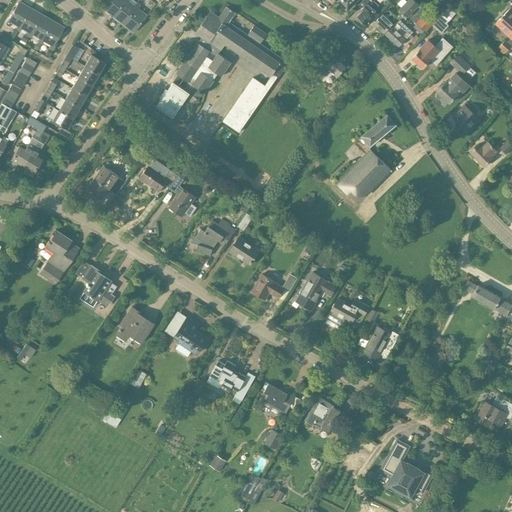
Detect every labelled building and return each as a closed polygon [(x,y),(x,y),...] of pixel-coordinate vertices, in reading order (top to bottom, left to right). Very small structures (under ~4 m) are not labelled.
[(125,1),(124,0),(109,0),(103,8),(113,17),(125,1)] [(124,0),(125,1),(113,17),(123,24),(135,9),(133,7),(127,2),(129,0),(124,0)] [(339,0),(344,4),(343,6),(345,8),(347,8),(348,8),(356,0),(339,0)] [(370,0),(371,0),(368,3),(368,2),(362,8),(364,9),(358,16),(367,25),(378,13),(373,8),(375,6),(376,7),(378,5),(374,1),(374,0),(370,0)] [(384,32),(393,23),(402,13),(407,18),(420,4),(414,0),(407,0),(399,10),(400,11),(396,15),(388,8),(374,23),(384,32)] [(20,25),(30,8),(19,2),(9,19),(18,24),(15,28),(20,31),(22,26),(20,25)] [(133,32),(145,17),(137,10),(140,6),(137,3),(133,7),(135,9),(123,24),(133,32)] [(432,25),(441,33),(448,25),(446,23),(458,11),(450,4),(435,20),(435,21),(432,25)] [(219,17),(210,11),(196,32),(202,37),(200,40),(198,42),(177,73),(205,93),(214,81),(213,80),(217,74),(222,76),(231,63),(219,54),(221,50),(222,51),(226,45),(271,77),(265,86),(253,78),(223,121),(239,132),(252,113),(258,104),(277,78),(277,77),(287,63),(258,43),(260,42),(261,42),(266,35),(254,26),(248,33),(249,34),(248,36),(229,23),(236,13),(227,7),(219,17)] [(31,31),(41,14),(30,8),(20,25),(22,26),(29,30),(26,35),(31,37),(33,33),(31,31)] [(411,18),(426,32),(432,25),(435,21),(435,20),(421,8),(411,18)] [(508,43),(511,46),(511,10),(510,8),(496,24),(511,39),(508,43)] [(42,38),(52,21),(41,14),(31,31),(33,33),(40,37),(38,41),(42,44),(44,39),(42,38)] [(396,47),(398,45),(399,46),(412,31),(399,19),(386,33),(390,37),(388,39),(388,42),(394,47),(396,47)] [(42,38),(44,39),(51,43),(49,48),(53,50),(56,44),(54,43),(63,27),(52,21),(42,38)] [(0,33),(0,52),(4,45),(8,38),(0,33)] [(443,38),(435,46),(428,40),(419,50),(420,50),(413,58),(418,62),(417,64),(416,65),(420,68),(422,68),(423,67),(430,59),(436,65),(452,46),(443,38)] [(504,55),(511,48),(511,46),(508,43),(505,40),(497,48),(504,55)] [(73,44),(66,55),(73,59),(79,48),(73,44)] [(12,64),(17,67),(27,50),(22,47),(12,64)] [(471,65),(458,53),(449,63),(462,74),(471,65)] [(84,66),(98,74),(104,63),(91,55),(84,66)] [(338,76),(346,66),(345,65),(345,64),(343,62),(342,62),(334,55),(325,65),(326,66),(321,72),(324,75),(330,69),(338,76)] [(34,68),(37,63),(27,57),(24,62),(34,68)] [(60,67),(65,70),(69,63),(64,60),(60,67)] [(34,68),(24,62),(22,67),(31,73),(34,68)] [(308,80),(319,67),(314,63),(303,76),(308,80)] [(6,75),(11,78),(17,67),(12,64),(6,75)] [(98,74),(84,66),(78,77),(92,85),(98,74)] [(31,73),(22,67),(19,72),(28,78),(31,73)] [(65,70),(60,67),(56,73),(61,76),(65,70)] [(28,78),(19,72),(16,77),(25,82),(28,78)] [(456,72),(451,78),(446,83),(446,82),(438,91),(439,92),(438,93),(437,95),(436,96),(436,97),(438,99),(440,99),(441,99),(443,96),(450,103),(458,94),(460,96),(470,85),(456,72)] [(11,78),(6,75),(2,82),(7,85),(11,78)] [(25,82),(16,77),(14,81),(23,86),(25,82)] [(92,85),(78,77),(72,88),(85,96),(92,85)] [(47,89),(52,92),(56,84),(51,81),(47,89)] [(156,107),(173,118),(190,94),(173,82),(168,90),(166,89),(160,97),(162,99),(156,107)] [(9,89),(18,95),(21,90),(12,84),(9,89)] [(85,96),(72,88),(65,99),(79,107),(85,96)] [(18,95),(9,89),(6,93),(16,99),(18,95)] [(52,92),(47,89),(43,95),(49,98),(52,92)] [(16,99),(6,93),(3,98),(13,104),(16,99)] [(13,104),(3,98),(1,103),(10,109),(13,104)] [(40,99),(33,110),(40,113),(46,102),(40,99)] [(79,107),(65,99),(59,110),(73,117),(79,107)] [(475,109),(467,102),(453,118),(468,131),(480,118),(473,112),(475,109)] [(0,104),(0,117),(4,120),(10,109),(1,103),(0,104)] [(8,115),(13,118),(16,112),(11,109),(8,115)] [(73,117),(59,110),(53,121),(66,129),(73,117)] [(370,146),(396,124),(387,114),(362,136),(370,146)] [(3,136),(8,129),(7,129),(12,119),(7,116),(2,125),(1,125),(0,127),(0,154),(6,145),(5,144),(9,139),(3,136)] [(27,122),(42,132),(46,126),(31,117),(27,122)] [(41,134),(38,140),(44,144),(48,137),(41,134)] [(32,138),(27,146),(22,144),(20,145),(19,147),(19,146),(10,162),(16,166),(17,163),(23,166),(38,141),(32,138)] [(509,139),(500,148),(506,154),(511,148),(511,142),(510,140),(509,139)] [(44,144),(38,141),(23,166),(28,169),(26,173),(32,176),(41,160),(36,157),(44,144)] [(492,156),(497,151),(488,141),(482,147),(478,143),(470,151),(472,153),(471,154),(474,157),(475,156),(485,166),(493,157),(492,156)] [(370,149),(350,169),(335,184),(344,193),(354,182),(366,194),(391,170),(370,149)] [(169,188),(177,176),(169,170),(165,176),(148,165),(139,178),(158,192),(163,184),(169,188)] [(117,194),(121,188),(129,176),(124,172),(120,178),(103,166),(89,185),(103,195),(108,188),(117,194)] [(191,203),(195,197),(178,186),(183,179),(177,176),(169,188),(178,195),(175,200),(173,199),(168,207),(182,217),(185,213),(190,216),(197,207),(191,203)] [(313,207),(315,193),(309,192),(308,196),(302,196),(302,201),(308,202),(308,206),(313,207)] [(246,213),(238,226),(244,230),(253,217),(246,213)] [(214,248),(213,247),(217,241),(219,242),(223,237),(228,240),(235,230),(230,227),(231,225),(222,219),(218,225),(211,221),(204,232),(200,229),(195,237),(192,242),(198,244),(196,251),(211,255),(213,249),(214,248)] [(54,251),(47,261),(39,273),(53,283),(62,271),(75,251),(66,245),(70,240),(56,230),(45,245),(54,251)] [(249,264),(259,250),(239,237),(229,252),(249,264)] [(83,261),(74,274),(82,279),(91,285),(90,287),(86,285),(86,286),(87,287),(83,292),(89,296),(88,298),(90,299),(91,297),(97,301),(98,300),(108,306),(114,296),(111,294),(116,286),(109,282),(110,280),(101,274),(98,272),(99,270),(91,265),(90,266),(83,261)] [(330,296),(336,286),(312,272),(296,301),(311,310),(321,292),(330,296)] [(284,288),(282,287),(275,283),(276,282),(262,274),(251,291),(265,300),(269,293),(278,298),(284,289),(284,288)] [(290,275),(282,287),(284,288),(284,289),(289,292),(297,279),(290,275)] [(473,292),(471,295),(507,315),(511,305),(511,304),(500,298),(501,297),(478,284),(477,285),(467,280),(463,287),(473,292)] [(361,320),(368,306),(355,299),(351,305),(338,297),(330,312),(351,324),(355,317),(361,320)] [(139,343),(151,324),(140,316),(141,315),(130,308),(118,325),(121,326),(115,335),(123,341),(127,335),(139,343)] [(196,353),(206,337),(190,327),(194,321),(187,317),(177,332),(183,336),(179,342),(196,353)] [(391,348),(398,335),(392,331),(391,333),(377,325),(375,330),(363,351),(377,359),(381,352),(382,352),(386,345),(391,348)] [(27,344),(17,358),(21,360),(25,354),(30,358),(35,350),(27,344)] [(238,391),(247,377),(234,370),(237,366),(228,361),(225,365),(219,361),(210,376),(217,380),(218,378),(223,381),(220,387),(229,392),(231,388),(238,391)] [(238,391),(237,392),(244,396),(255,377),(248,373),(247,377),(238,391)] [(404,392),(410,381),(402,377),(396,388),(404,392)] [(286,414),(296,396),(288,393),(287,394),(266,382),(261,390),(267,394),(263,401),(286,414)] [(244,396),(237,392),(234,398),(241,401),(244,396)] [(130,402),(121,397),(111,414),(120,419),(130,402)] [(341,412),(332,407),(329,405),(330,403),(318,397),(304,421),(313,426),(315,422),(322,426),(321,428),(329,432),(341,412)] [(501,425),(504,419),(505,417),(511,420),(511,417),(511,402),(504,399),(499,409),(486,401),(476,419),(490,427),(493,421),(501,425)] [(272,429),(265,443),(275,449),(283,435),(272,429)] [(409,447),(397,440),(381,470),(393,476),(388,485),(411,497),(416,489),(423,493),(433,474),(425,469),(424,472),(418,469),(418,468),(408,462),(407,463),(402,460),(409,447)] [(220,472),(227,461),(216,454),(209,465),(220,472)] [(239,494),(249,500),(260,478),(254,475),(245,482),(239,494)] [(260,493),(267,480),(262,477),(255,490),(260,493)] [(278,490),(273,499),(279,502),(284,493),(278,490)]
